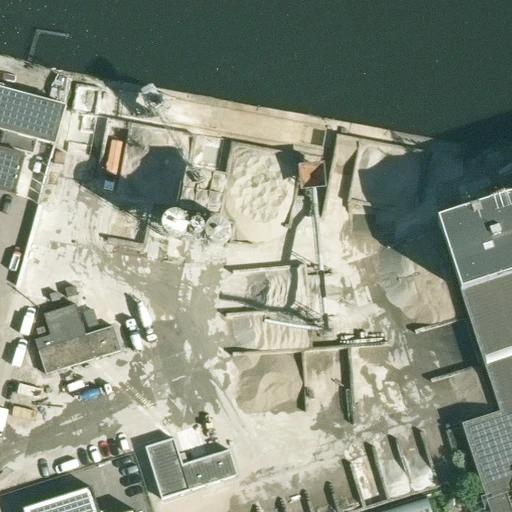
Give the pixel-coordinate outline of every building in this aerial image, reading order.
[(0,146),(51,160),(52,160),(67,107),(0,89),(0,146)] [(0,191),(15,196),(15,195),(25,157),(0,149),(0,191)] [(202,222),(225,214),(217,192),(220,166),(219,163),(216,164),(198,162),(179,169),(177,162),(164,161),(161,154),(150,153),(139,157),(137,177),(145,178),(156,208),(168,209),(182,204),(189,220),(202,222)] [(511,511),(511,198),(439,223),(500,413),(462,425),(490,511),(511,511)] [(86,336),(82,323),(76,306),(44,316),(51,337),(36,341),(46,375),(121,351),(114,327),(86,336)] [(181,454),(175,438),(145,448),(162,501),(238,477),(230,452),(200,462),(196,449),(181,454)] [(443,482),(430,438),(383,452),(397,496),(443,482)] [(136,511),(132,511),(99,511),(92,488),(23,510),(23,511),(136,511)] [(313,511),(309,500),(291,505),(293,511),(313,511)]
